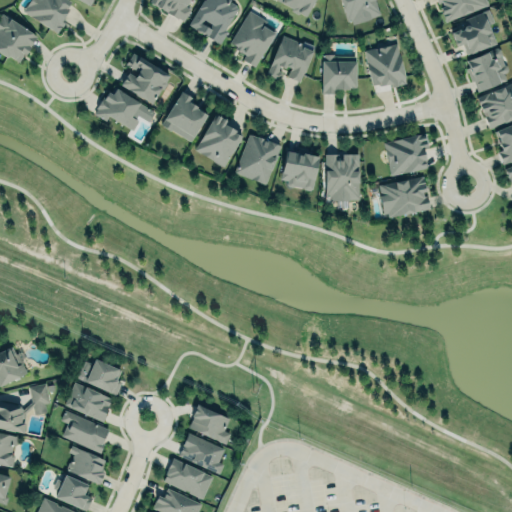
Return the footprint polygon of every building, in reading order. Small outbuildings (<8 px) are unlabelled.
[(53,32),(72,3),(67,0),(28,0),(21,10),(53,32)] [(182,20),(189,8),(184,5),(187,0),(148,0),(148,1),(150,2),(149,3),(152,5),(153,4),(155,5),(155,6),(176,18),(177,17),(182,20)] [(201,0),(187,24),(195,28),(195,30),(198,32),(200,32),(218,43),(226,30),(223,29),(236,7),(234,6),(234,4),(230,1),(228,1),(228,0),(201,0)] [(313,0),(304,16),(275,0),(313,0)] [(338,0),(345,22),(351,23),(378,14),(377,9),(374,0),(338,0)] [(435,0),(485,0),(487,4),(444,21),(438,7),(441,5),(440,2),(437,3),(435,0)] [(247,10),(265,20),(264,22),(275,28),(253,66),(240,59),(243,54),(233,48),(235,45),(229,42),(247,10)] [(0,13),(1,12),(35,36),(29,46),(17,63),(8,58),(6,59),(0,54),(0,13)] [(495,44),(489,24),(493,23),(489,12),(448,25),(454,46),(461,43),(464,53),(495,44)] [(281,34),(264,74),(277,79),(281,71),(276,69),(278,65),(289,69),(286,76),(298,81),(314,45),(302,40),(301,42),(281,34)] [(404,81),(396,43),(363,49),(370,88),(404,81)] [(464,60),(475,57),(482,54),(481,52),(494,47),(498,48),(500,53),(499,56),(502,64),(505,65),(506,68),(505,71),(502,73),(505,80),(488,88),(476,92),(472,81),(470,81),(464,68),(467,67),(464,60)] [(150,103),(159,88),(161,88),(165,83),(164,80),(167,75),(131,53),(124,63),(137,71),(134,77),(126,72),(119,84),(150,103)] [(354,55),(354,88),(346,88),(346,89),(334,89),(334,92),(320,92),(320,53),(333,53),(333,55),(354,55)] [(487,127),(502,122),(502,123),(511,118),(511,81),(475,97),(487,127)] [(93,113),(104,120),(107,115),(131,130),(137,120),(129,116),(130,115),(134,117),(136,115),(146,121),(152,111),(114,88),(110,94),(106,92),(103,97),(101,96),(94,108),(96,109),(93,113)] [(179,90),(193,98),(190,103),(195,106),(194,108),(205,114),(188,141),(159,123),(179,90)] [(223,166),(240,134),(222,124),(225,119),(213,113),(193,150),(223,166)] [(511,122),(511,159),(501,164),(496,150),(500,149),(492,130),(511,122)] [(247,133),(256,136),(262,138),(261,140),(265,141),(266,140),(278,145),(263,183),(232,171),(247,133)] [(382,142),(389,175),(423,167),(422,161),(424,160),(421,149),(426,147),(423,133),(382,142)] [(317,157),(311,188),(308,190),(303,188),(301,186),(292,185),(291,186),(286,185),(285,183),(286,179),(279,178),(285,146),(295,148),(295,147),(311,150),(310,156),(317,157)] [(356,154),(357,199),(346,199),(346,200),(328,200),(327,196),(324,196),(323,153),(356,154)] [(502,168),(511,164),(511,179),(508,181),(502,168)] [(376,183),(422,175),(428,208),(382,216),(376,183)] [(25,372),(0,384),(0,349),(10,345),(18,363),(20,362),(25,372)] [(118,369),(91,357),(89,362),(85,361),(81,371),(86,374),(82,381),(113,395),(119,381),(114,379),(118,369)] [(111,398),(73,381),(62,404),(101,421),(111,398)] [(0,427),(21,431),(25,413),(32,406),(33,413),(45,410),(43,402),(48,401),(44,382),(27,386),(30,399),(21,408),(18,405),(0,402),(0,427)] [(195,403),(189,416),(191,417),(187,426),(224,443),(228,433),(221,430),(227,418),(195,403)] [(98,452),(102,443),(101,442),(107,428),(63,409),(59,419),(65,422),(60,435),(98,452)] [(0,433),(0,463),(10,466),(16,437),(0,433)] [(187,433),(222,448),(216,461),(221,464),(217,473),(204,467),(203,468),(189,462),(190,460),(177,455),(187,433)] [(96,484),(101,473),(97,472),(103,460),(70,444),(67,451),(72,453),(68,461),(67,462),(65,466),(65,469),(96,484)] [(171,458),(210,476),(200,499),(187,493),(187,491),(184,490),(183,491),(160,481),(171,458)] [(10,475),(0,472),(0,502),(3,503),(10,475)] [(87,483),(60,472),(54,488),(57,489),(53,497),(85,510),(90,497),(82,494),(87,483)] [(151,509),(159,511),(195,511),(200,502),(162,486),(151,509)] [(42,497),(34,511),(75,511),(59,504),(58,506),(54,504),(55,503),(42,497)]
